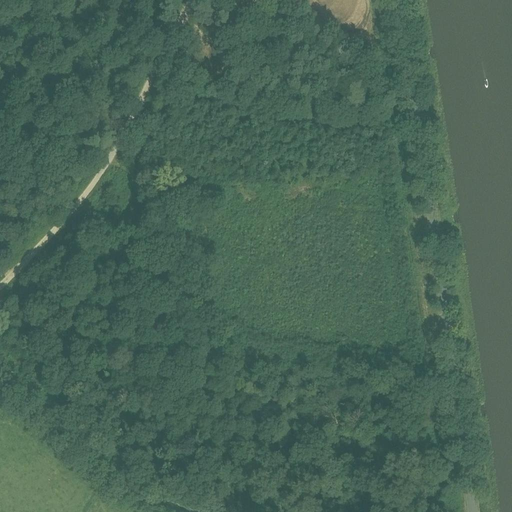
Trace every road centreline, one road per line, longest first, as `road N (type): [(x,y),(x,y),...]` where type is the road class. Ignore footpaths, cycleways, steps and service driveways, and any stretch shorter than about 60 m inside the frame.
road 1 (unclassified): [(473,511),(398,0)]
road 2 (track): [(0,286),(80,201),(190,0)]
